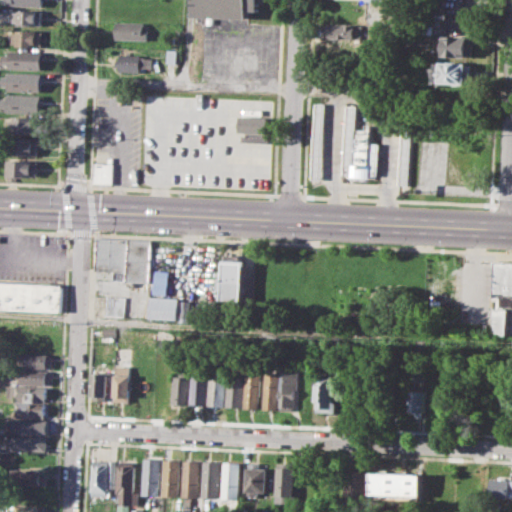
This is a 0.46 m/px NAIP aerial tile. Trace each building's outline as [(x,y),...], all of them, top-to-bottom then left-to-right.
[(260,0),(260,10),(251,10),(251,17),(197,16),(197,0),(260,0)] [(471,10),(471,0),(443,0),(443,9),(471,10)] [(15,9),(45,10),(44,25),(21,24),(21,21),(15,21),(15,9)] [(116,21),(146,22),(145,26),(152,27),(152,40),(115,38),(116,21)] [(321,22),(359,24),(358,39),(320,37),(321,22)] [(19,30),(44,30),(44,47),(18,46),(19,43),(13,43),(13,33),(19,33),(19,30)] [(442,34),(469,35),(468,57),(445,56),(445,48),(441,48),(442,34)] [(9,49),(44,51),(43,70),(12,68),(12,64),(4,64),(5,54),(9,54),(9,49)] [(168,49),(178,49),(177,63),(167,63),(168,49)] [(120,53),(146,54),(146,58),(155,58),(155,68),(141,67),(141,72),(119,71),(120,53)] [(437,61),(470,62),(469,83),(433,82),(434,67),(437,67),(437,61)] [(3,71),(42,73),(41,92),(8,90),(9,87),(2,86),(3,71)] [(7,93),(42,95),(41,114),(2,112),(3,98),(7,98),(7,93)] [(316,102),(328,103),(325,178),(314,177),(316,102)] [(343,173),(347,104),(359,105),(358,128),(364,128),(364,123),(371,124),(370,142),(381,143),(379,176),(371,175),(371,179),(351,178),(351,174),(343,173)] [(240,115),(270,117),(269,133),(239,132),(240,115)] [(15,116),(44,117),(43,135),(6,134),(6,120),(15,120),(15,116)] [(401,126),(413,126),(409,184),(398,184),(401,126)] [(9,137),(41,139),(40,155),(8,154),(9,137)] [(95,183),(95,162),(108,162),(108,157),(115,157),(114,183),(95,183)] [(9,158),(40,160),(39,176),(18,175),(18,180),(8,180),(9,158)] [(98,236),(97,271),(133,273),(133,282),(154,283),(156,238),(98,236)] [(227,260),(248,261),(247,302),(226,301),(226,289),(222,289),(222,275),(227,275),(227,260)] [(494,335),(496,261),(511,261),(511,306),(508,306),(507,336),(494,335)] [(0,310),(64,313),(65,285),(0,282),(0,310)] [(108,296),(127,296),(126,316),(107,315),(108,296)] [(154,296),(181,297),(180,319),(153,317),(154,296)] [(183,300),(194,300),(193,321),(182,320),(183,300)] [(105,327),(118,328),(117,340),(104,339),(105,327)] [(22,353),(52,354),(52,367),(21,366),(22,353)] [(118,364),(135,365),(133,401),(116,400),(118,364)] [(247,368),(263,369),(261,407),(246,407),(247,368)] [(20,369),(52,371),(52,384),(19,383),(20,369)] [(282,370),(280,408),(296,409),(298,370),(282,370)] [(175,375),(181,376),(181,371),(190,371),(189,404),(173,403),(175,375)] [(193,371),(210,371),(208,405),(192,404),(193,371)] [(93,372),(112,372),(111,400),(92,399),(93,372)] [(266,372),(279,372),(277,408),(264,407),(266,372)] [(212,377),(217,377),(217,373),(227,373),(226,405),(211,405),(212,377)] [(228,405),(230,373),(244,373),(243,406),(228,405)] [(313,375),(336,375),(335,412),(316,411),(317,399),(313,399),(313,375)] [(410,378),(425,378),(424,411),(409,411),(410,378)] [(10,384),(49,386),(48,400),(17,399),(18,395),(10,395),(10,384)] [(494,386),(511,386),(511,423),(494,423),(494,386)] [(18,401),(48,403),(48,417),(17,415),(18,401)] [(11,418),(49,420),(48,434),(11,432),(11,418)] [(10,435),(49,437),(49,451),(9,449),(10,435)] [(147,457),(162,458),(160,495),(145,494),(147,457)] [(166,458),(181,458),(180,496),(165,495),(166,458)] [(185,459),(201,460),(200,496),(184,496),(185,459)] [(94,460),(116,461),(115,487),(111,487),(110,497),(93,496),(94,460)] [(120,460),(137,461),(136,504),(130,504),(129,511),(118,511),(119,504),(122,505),(123,495),(119,495),(120,460)] [(204,460),(221,460),(220,497),(203,496),(204,460)] [(224,460),(242,461),(241,497),(223,497),(224,460)] [(277,461),(296,462),(294,503),(276,502),(277,461)] [(249,462),(261,462),(261,468),(267,468),(266,490),(258,490),(258,496),(248,495),(249,462)] [(14,469),(45,470),(45,483),(14,482),(14,469)] [(347,469),(368,470),(367,503),(346,502),(347,469)] [(373,471),(422,474),(421,496),(372,494),(373,471)] [(491,478),(511,478),(511,496),(490,496),(491,478)]
